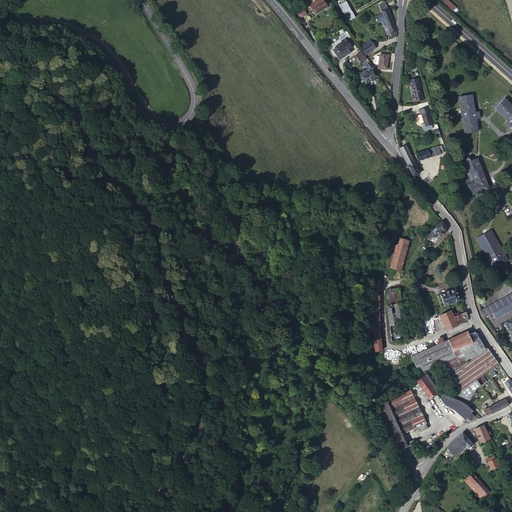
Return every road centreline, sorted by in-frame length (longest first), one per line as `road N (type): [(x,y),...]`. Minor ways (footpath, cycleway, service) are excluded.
road 1 (tertiary): [(137,511),(191,431),(200,371),(149,222),(104,174),(58,97),(13,84),(0,89)]
road 2 (tertiary): [(0,22),(37,20),(89,40),(106,52),(145,117),(176,124),(191,109),(193,92),(139,0)]
road 3 (tertiary): [(389,144),(454,229),(471,314),(511,374)]
road 4 (tertiary): [(269,0),(389,144)]
road 5 (residential): [(389,144),(403,0)]
road 6 (residential): [(496,411),(441,443),(402,511)]
